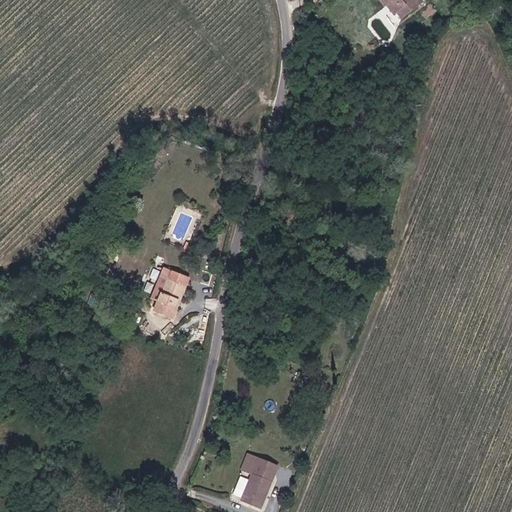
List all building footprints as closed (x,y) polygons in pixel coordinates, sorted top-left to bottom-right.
[(383,0),(393,12),(396,10),(400,16),(420,1),(419,0),(383,0)] [(169,278),(173,271),(165,267),(162,275),(169,278)] [(169,278),(186,285),(189,278),(173,271),(169,278)] [(186,285),(169,278),(155,309),(171,317),(186,285)] [(244,499),(249,501),(268,463),(248,454),(243,465),(255,470),(244,499)] [(264,507),(280,468),(268,463),(249,501),(264,507)]
